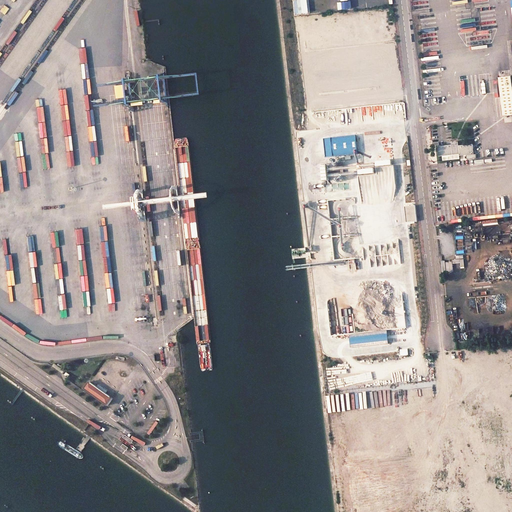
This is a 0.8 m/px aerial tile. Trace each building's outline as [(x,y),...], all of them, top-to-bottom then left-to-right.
[(347,10),(345,0),(336,0),(337,11),(347,10)] [(511,115),(511,80),(511,76),(500,77),(504,116),(511,115)] [(452,145),(438,147),(439,156),(460,154),(460,156),(474,154),(473,144),(459,146),(458,143),(452,143),(452,145)] [(481,159),(462,161),(463,174),(483,171),(481,159)] [(455,179),(443,180),(444,189),(456,187),(455,179)] [(456,187),(444,189),(444,191),(446,191),(446,195),(445,195),(445,199),(457,197),(456,187)] [(467,373),(506,370),(504,349),(466,352),(467,373)] [(456,350),(445,351),(447,365),(458,364),(456,350)] [(344,394),(364,392),(363,381),(426,375),(424,359),(342,367),(344,394)] [(53,364),(51,367),(61,374),(63,371),(53,364)] [(90,382),(85,389),(108,405),(113,398),(90,382)] [(127,435),(125,438),(133,444),(135,441),(127,435)]
